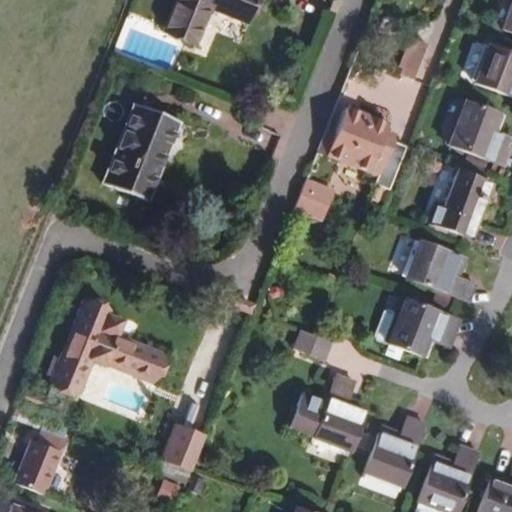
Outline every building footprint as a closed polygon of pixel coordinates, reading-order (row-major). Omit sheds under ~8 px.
[(177,0),(164,35),(193,47),(208,9),(246,25),(255,0),(177,0)] [(420,72),(431,43),(415,37),(404,65),(420,72)] [(511,54),(488,46),(476,81),(511,96),(511,54)] [(501,165),(508,147),(497,142),(500,134),(490,130),(497,114),(463,100),(446,144),(501,165)] [(149,201),(179,121),(137,104),(107,184),(149,201)] [(377,180),(391,143),(381,140),(386,127),(342,111),(331,138),(324,136),(317,154),(377,180)] [(497,142),(508,147),(511,139),(500,134),(497,142)] [(373,188),(388,195),(406,149),(391,143),(377,180),(373,188)] [(470,239),(491,185),(457,172),(443,208),(435,205),(428,222),(470,239)] [(332,191),(306,179),(294,208),(322,219),(332,191)] [(456,278),(464,259),(420,242),(407,278),(467,302),(474,285),(456,278)] [(405,300),(398,315),(386,345),(422,358),(428,341),(436,345),(441,334),(454,339),(461,323),(405,300)] [(84,305),(77,324),(53,383),(78,393),(90,360),(105,366),(108,362),(152,381),(162,357),(117,340),(124,323),(108,317),(110,314),(84,305)] [(386,345),(398,315),(387,311),(382,312),(372,336),(375,339),(386,345)] [(331,344),(301,331),(294,348),(324,361),(331,344)] [(450,350),(454,339),(441,334),(436,345),(450,350)] [(289,428),(349,452),(366,408),(347,401),(353,383),(336,376),(324,405),(301,396),(289,428)] [(399,486),(424,425),(408,418),(400,437),(381,430),(363,472),(399,486)] [(30,442),(13,485),(43,497),(60,453),(55,451),(60,438),(40,430),(35,444),(30,442)] [(203,441),(176,430),(163,464),(190,474),(192,468),(203,441)] [(416,502),(441,511),(453,511),(476,454),(459,447),(453,465),(433,458),(416,502)] [(362,476),(359,483),(395,498),(398,491),(362,476)] [(173,503),(179,486),(161,480),(155,497),(173,503)] [(511,511),(511,488),(489,480),(477,511),(511,511)]
